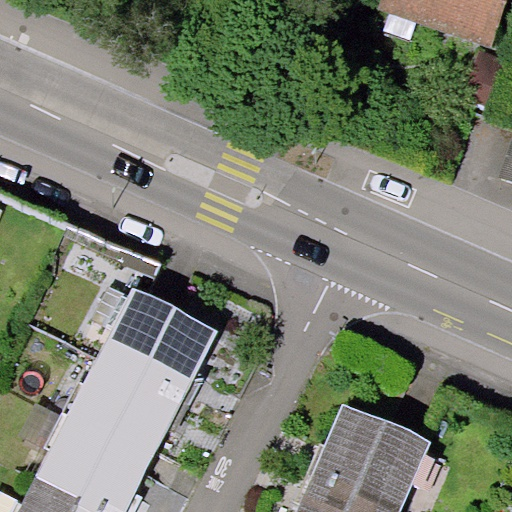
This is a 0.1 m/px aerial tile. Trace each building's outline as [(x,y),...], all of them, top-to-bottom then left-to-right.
[(511,0),(389,0),(385,14),(395,17),(389,35),(416,44),(422,26),(495,50),(511,0)] [(194,406),(227,345),(111,284),(94,315),(125,331),(109,362),(194,406)] [(161,468),(194,406),(109,362),(76,424),(161,468)] [(418,511),(444,458),(358,418),(328,481),(394,511),(418,511)] [(93,511),(138,511),(161,468),(76,424),(43,486),(93,511)] [(394,511),(328,481),(313,511),(394,511)] [(0,511),(93,511),(43,486),(30,511),(0,496),(0,511)]
